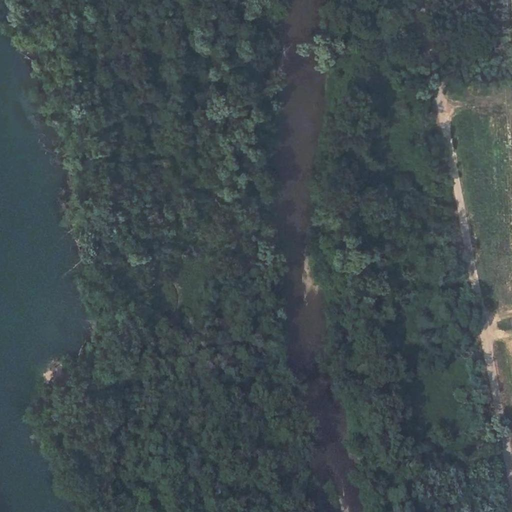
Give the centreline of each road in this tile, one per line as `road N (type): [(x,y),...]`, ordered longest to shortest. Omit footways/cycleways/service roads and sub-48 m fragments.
road 1 (track): [(400,511),(384,498),(371,439),(349,430),(345,386),(359,374),(367,305),(399,220),(391,208),(388,122),(395,22),(378,0)]
road 2 (unclassified): [(420,0),(511,461)]
